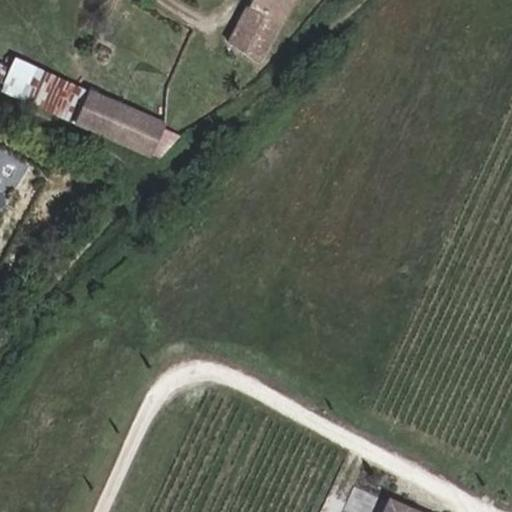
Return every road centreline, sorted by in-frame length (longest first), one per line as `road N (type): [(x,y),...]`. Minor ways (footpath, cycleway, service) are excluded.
road 1 (track): [(345,0),(306,45),(138,185),(0,338)]
road 2 (track): [(138,185),(0,109)]
